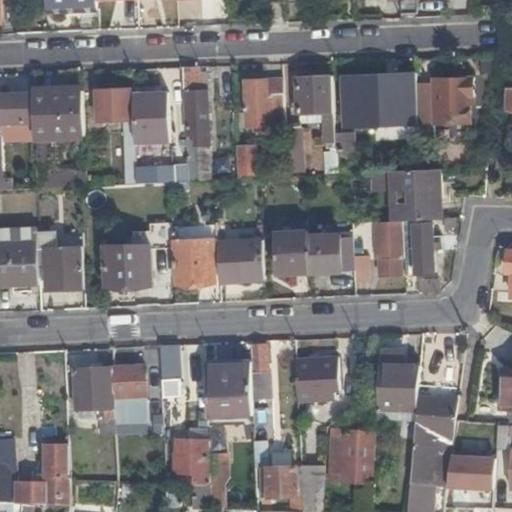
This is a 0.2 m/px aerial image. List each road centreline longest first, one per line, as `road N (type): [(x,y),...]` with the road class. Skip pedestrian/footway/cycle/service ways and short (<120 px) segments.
road 1 (residential): [(0,334),(459,309),(471,249),(486,222),(511,220)]
road 2 (residential): [(0,55),(499,34)]
